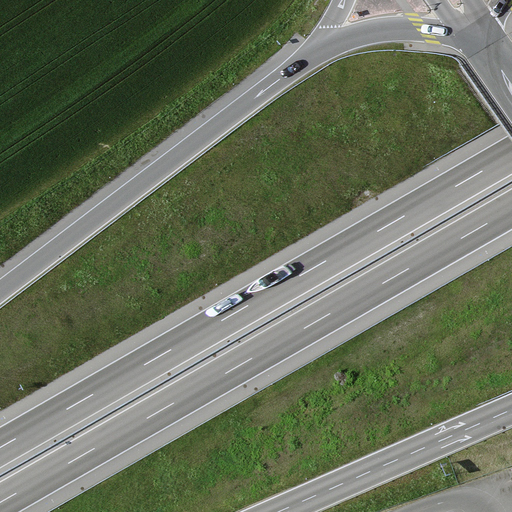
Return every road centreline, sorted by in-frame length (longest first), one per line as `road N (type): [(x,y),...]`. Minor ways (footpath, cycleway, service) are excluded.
road 1 (motorway): [(511,153),(0,447)]
road 2 (motorway): [(0,502),(511,208)]
road 3 (motorway): [(320,46),(0,291)]
road 4 (motorway): [(277,511),(511,409)]
road 5 (motorway): [(488,41),(419,26),(320,46)]
